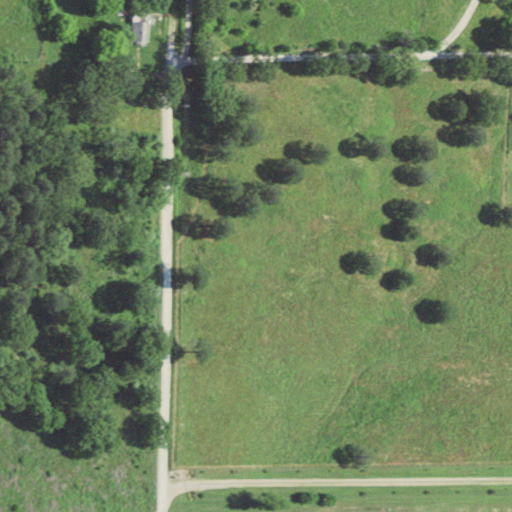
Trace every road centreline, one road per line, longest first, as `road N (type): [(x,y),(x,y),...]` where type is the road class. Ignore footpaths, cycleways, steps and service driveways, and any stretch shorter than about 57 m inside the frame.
road 1 (residential): [(163,511),(167,140),(177,57)]
road 2 (residential): [(177,57),(436,52),(474,0)]
